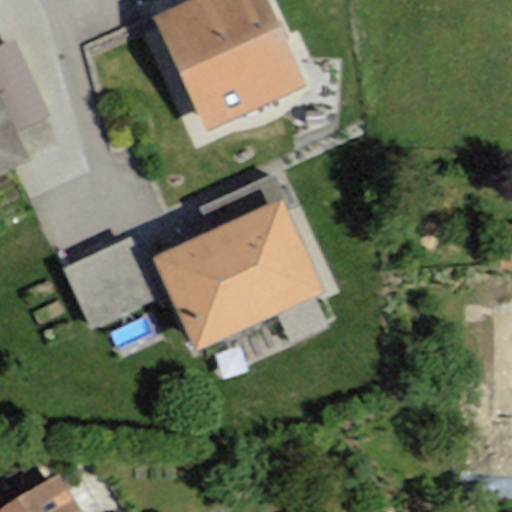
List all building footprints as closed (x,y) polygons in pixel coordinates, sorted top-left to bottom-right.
[(273,0),(151,0),(211,121),(309,74),(273,0)] [(0,172),(29,160),(0,93),(0,172)] [(207,213),(218,236),(157,263),(197,354),(322,298),(290,225),(302,219),(284,179),(207,213)] [(511,227),(495,228),(497,271),(511,270),(511,227)] [(126,235),(65,262),(94,325),(154,298),(126,235)] [(82,511),(61,478),(4,511),(82,511)]
